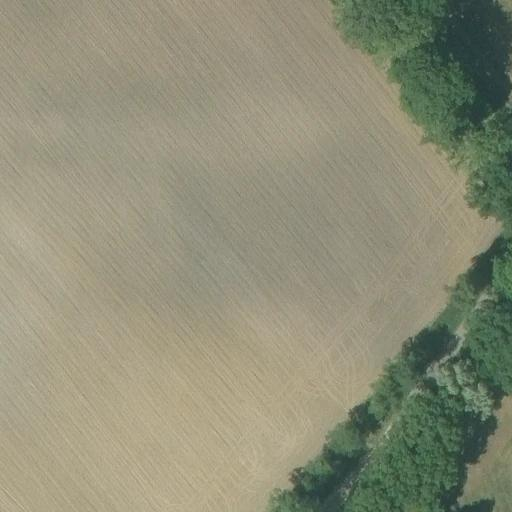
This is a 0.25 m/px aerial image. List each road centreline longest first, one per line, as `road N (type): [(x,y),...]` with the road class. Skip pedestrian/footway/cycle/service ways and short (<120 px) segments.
road 1 (unclassified): [(409,511),(391,445),(395,424),(511,261)]
road 2 (unclassified): [(511,150),(395,0)]
